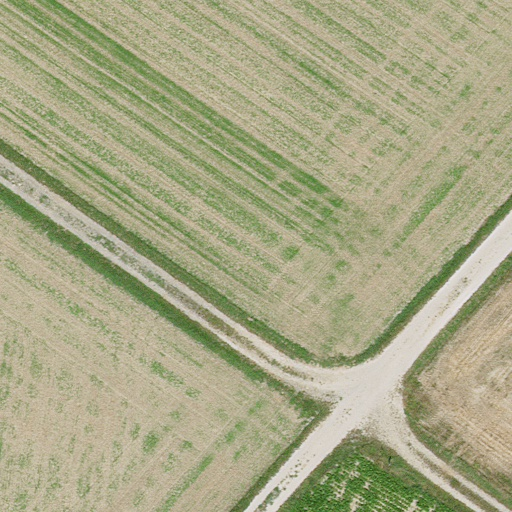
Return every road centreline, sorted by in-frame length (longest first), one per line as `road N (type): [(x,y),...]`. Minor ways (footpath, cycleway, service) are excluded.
road 1 (track): [(481,511),(0,174)]
road 2 (track): [(511,248),(281,511)]
